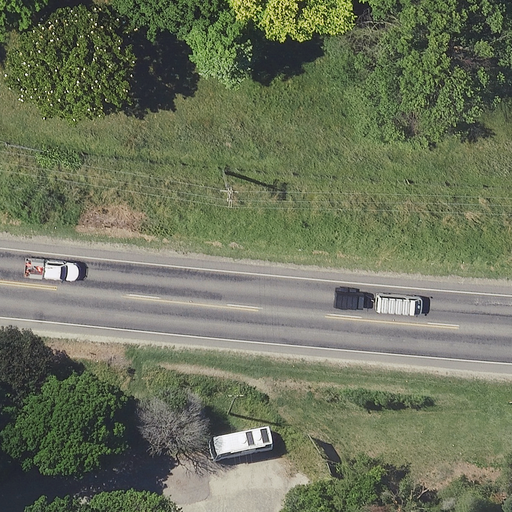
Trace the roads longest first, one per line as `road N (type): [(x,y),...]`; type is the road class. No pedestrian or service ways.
road 1 (trunk): [(0,279),(511,328)]
road 2 (unclassified): [(0,502),(177,482)]
